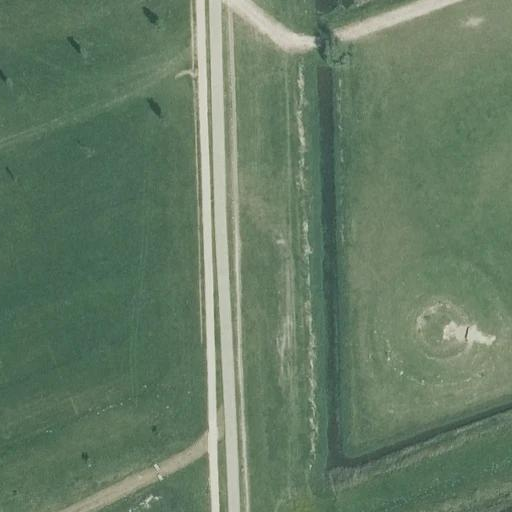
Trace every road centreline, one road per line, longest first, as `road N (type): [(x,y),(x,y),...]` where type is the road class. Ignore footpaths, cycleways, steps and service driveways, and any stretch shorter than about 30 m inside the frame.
road 1 (unknown): [(229,0),(246,511)]
road 2 (track): [(230,427),(73,511)]
